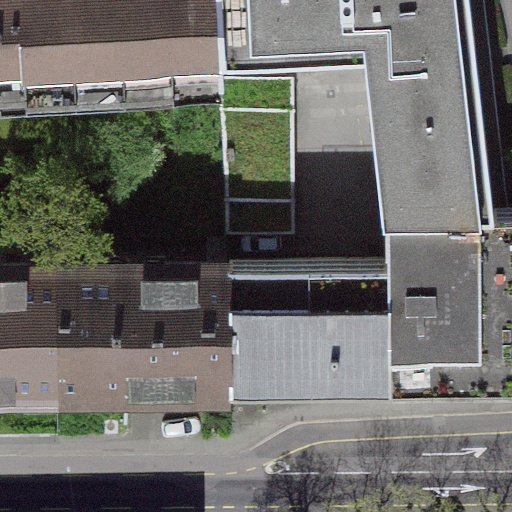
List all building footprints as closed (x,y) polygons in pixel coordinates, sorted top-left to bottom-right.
[(0,0),(0,84),(25,83),(25,89),(28,89),(23,0),(0,0)] [(23,0),(28,89),(126,84),(121,0),(23,0)] [(121,0),(126,84),(220,80),(222,80),(221,74),(220,52),(217,0),(121,0)] [(340,46),(367,45),(361,0),(217,0),(220,52),(340,46)] [(361,0),(367,45),(385,206),(388,206),(493,205),(470,0),(361,0)] [(286,107),(295,107),(295,104),(286,104),(286,73),(221,74),(222,80),(220,80),(225,171),(227,229),(287,228),(287,197),(296,197),(296,194),(287,194),(286,150),(286,107)] [(228,260),(229,375),(231,375),(231,379),(511,375),(511,204),(493,205),(388,206),(388,255),(230,257),(230,260),(228,260)] [(229,375),(228,260),(57,262),(58,390),(131,389),(131,376),(147,376),(229,375)] [(0,262),(0,390),(58,390),(57,262),(0,262)]
